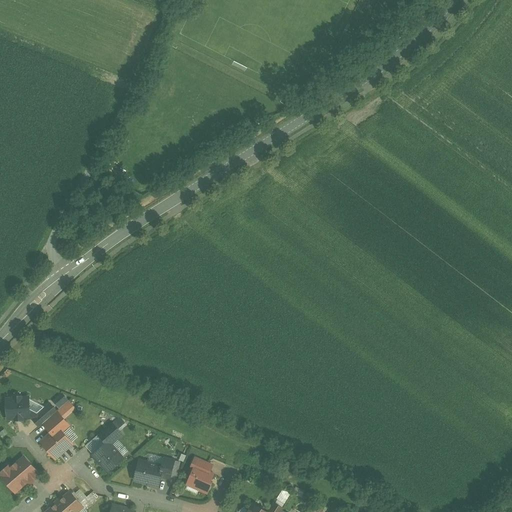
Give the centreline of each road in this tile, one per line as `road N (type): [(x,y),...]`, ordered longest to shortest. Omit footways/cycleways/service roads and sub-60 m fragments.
road 1 (secondary): [(0,337),(120,234),(435,32),(458,0)]
road 2 (residential): [(60,478),(79,462),(103,488),(202,511)]
